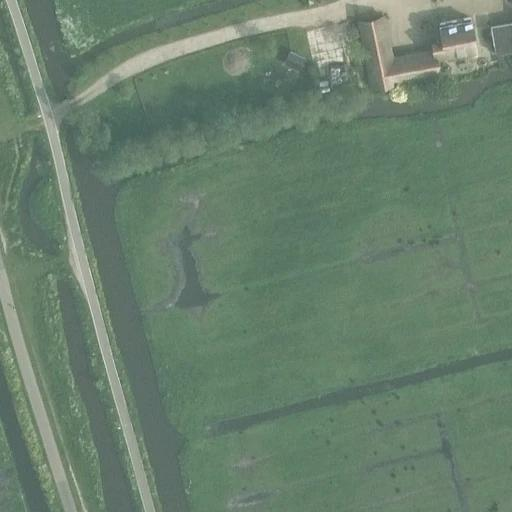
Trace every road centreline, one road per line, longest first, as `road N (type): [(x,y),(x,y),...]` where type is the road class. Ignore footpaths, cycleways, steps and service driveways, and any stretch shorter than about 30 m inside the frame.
road 1 (unclassified): [(147,511),(50,125),(10,0)]
road 2 (unknown): [(85,511),(0,223)]
